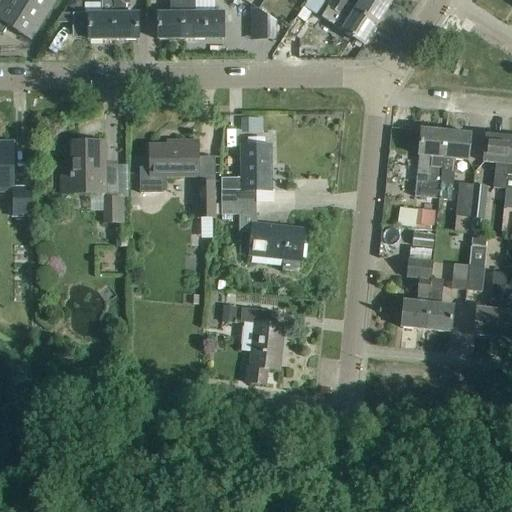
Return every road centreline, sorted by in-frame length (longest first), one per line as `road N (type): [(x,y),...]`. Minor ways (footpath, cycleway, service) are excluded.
road 1 (residential): [(384,77),(0,79)]
road 2 (residential): [(350,353),(377,97)]
road 3 (track): [(166,511),(341,505)]
road 4 (track): [(341,505),(511,503)]
road 5 (residential): [(350,353),(485,361)]
road 6 (residential): [(511,112),(377,97)]
